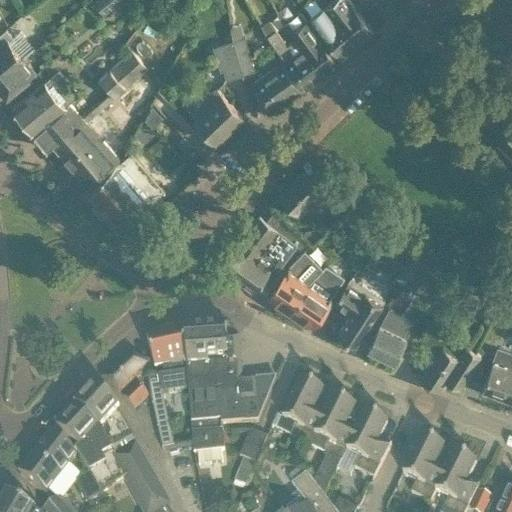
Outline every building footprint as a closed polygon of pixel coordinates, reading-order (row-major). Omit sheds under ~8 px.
[(105,14),(122,0),(94,0),(94,1),(105,14)] [(374,30),(350,0),(331,0),(322,6),(333,18),(330,21),(337,28),(339,27),(346,34),(343,37),(354,49),(374,30)] [(337,28),(330,21),(333,18),(322,6),(309,16),(319,30),(342,59),(354,49),(343,37),(346,34),(339,27),(337,28)] [(300,11),(284,23),(295,38),(303,48),(304,47),(313,61),(310,63),(320,75),(339,62),(326,45),(308,21),(300,11)] [(12,37),(5,29),(0,33),(0,75),(21,58),(21,57),(33,46),(20,30),(12,37)] [(277,29),(266,37),(271,44),(284,61),(303,88),(320,75),(310,63),(313,61),(304,47),(303,48),(295,38),(287,44),(282,37),(277,29)] [(245,36),(235,39),(243,73),(255,70),(245,36)] [(226,78),(242,73),(243,73),(235,39),(216,45),(226,78)] [(131,49),(122,58),(137,75),(146,66),(131,49)] [(16,91),(22,86),(31,79),(28,75),(32,71),(21,58),(0,75),(0,96),(1,98),(13,87),(16,91)] [(268,112),(303,88),(284,61),(255,81),(268,112)] [(111,67),(99,78),(111,91),(114,95),(126,84),(111,67)] [(27,93),(12,106),(35,133),(48,147),(52,143),(82,116),(70,103),(68,104),(67,104),(80,93),(77,90),(59,69),(47,80),(45,78),(27,93)] [(216,139),(242,114),(216,87),(190,112),(216,139)] [(511,115),(505,114),(495,124),(498,137),(511,152),(511,115)] [(90,186),(120,160),(82,116),(52,143),(90,186)] [(184,136),(178,141),(186,150),(192,145),(184,136)] [(90,186),(85,191),(118,229),(153,200),(152,199),(162,190),(164,192),(165,191),(161,186),(133,155),(127,148),(120,160),(90,186)] [(302,171),(279,194),(298,213),(308,203),(310,205),(317,199),(322,204),(324,202),(333,211),(337,208),(343,214),(357,201),(324,174),(323,174),(323,175),(324,176),(324,177),(316,184),(302,171)] [(369,212),(370,212),(357,201),(343,214),(344,214),(346,214),(359,224),(369,212)] [(275,208),(266,220),(298,243),(297,244),(300,247),(307,240),(303,236),(275,208)] [(359,224),(357,227),(365,235),(373,230),(380,220),(370,212),(369,212),(359,224)] [(226,260),(221,266),(248,285),(254,290),(271,267),(277,271),(297,244),(259,216),(239,242),(235,240),(220,254),(226,260)] [(413,247),(394,276),(407,285),(409,286),(425,259),(426,258),(428,255),(414,246),(413,247)] [(280,279),(269,295),(291,310),(309,282),(327,264),(326,263),(322,267),(305,249),(292,262),(280,279)] [(423,307),(445,273),(425,259),(409,286),(407,285),(400,292),(423,307)] [(333,268),(327,264),(309,282),(291,310),(292,311),(291,313),(301,320),(302,318),(312,324),(342,279),(345,277),(337,271),(338,271),(333,268)] [(470,308),(479,294),(447,274),(429,303),(442,311),(451,296),(470,308)] [(351,276),(335,300),(351,311),(338,331),(341,333),(356,343),(385,298),(351,276)] [(494,312),(493,313),(501,313),(511,312),(511,291),(504,291),(499,302),(494,312)] [(395,360),(404,342),(407,337),(406,336),(414,321),(388,309),(379,323),(368,347),(395,360)] [(183,330),(183,332),(188,392),(191,424),(222,422),(222,426),(237,425),(244,424),(258,423),(276,380),(241,382),(240,361),(239,340),(237,341),(226,341),(225,329),(183,330)] [(183,332),(146,339),(147,340),(155,370),(162,368),(163,374),(164,378),(158,379),(149,380),(148,380),(151,403),(157,427),(162,451),(163,451),(174,449),(169,430),(165,410),(163,401),(161,396),(180,393),(188,392),(188,390),(183,332)] [(459,388),(481,355),(467,345),(459,357),(442,346),(420,379),(438,391),(445,379),(459,388)] [(490,369),(483,387),(511,398),(511,352),(498,347),(493,360),(490,369)] [(119,395),(146,370),(144,366),(132,353),(103,380),(119,395)] [(326,412),(315,406),(322,392),(301,382),(276,431),(310,448),(315,437),(314,437),(327,412),(326,412)] [(134,411),(148,398),(138,386),(123,399),(134,411)] [(102,435),(116,462),(136,451),(138,449),(115,408),(108,402),(94,389),(74,410),(102,435)] [(327,457),(313,485),(324,499),(337,471),(341,464),(342,464),(347,453),(359,428),(358,428),(347,423),(354,409),(355,409),(333,398),(326,412),(327,412),(314,437),(315,437),(327,443),(322,454),(327,457)] [(100,495),(126,480),(116,462),(102,435),(74,410),(55,430),(79,452),(75,456),(77,457),(89,476),(99,494),(100,495)] [(374,480),(391,446),(379,440),(387,425),(366,414),(347,453),(359,459),(354,470),(374,480)] [(222,422),(191,424),(191,428),(192,438),(193,445),(194,455),(197,454),(199,467),(223,464),(221,452),(224,451),(222,426),(222,422)] [(247,488),(256,466),(256,465),(260,458),(267,439),(250,433),(240,459),(244,460),(234,483),(247,488)] [(52,435),(20,476),(45,498),(45,497),(77,457),(75,456),(52,435)] [(447,468),(436,463),(443,449),(422,438),(402,477),(416,483),(410,494),(430,504),(455,454),(454,454),(447,468)] [(136,451),(116,462),(126,480),(142,510),(143,511),(168,511),(167,509),(168,508),(136,451)] [(475,465),(455,454),(430,504),(436,493),(448,499),(441,511),(466,511),(480,486),(468,480),(475,465)] [(298,495),(280,509),(282,511),(333,511),(331,509),(324,499),(313,485),(306,477),(296,473),(289,478),(295,485),(292,488),(298,495)] [(511,511),(511,492),(508,491),(504,498),(498,511),(511,511)] [(479,493),(470,511),(472,511),(484,511),(491,499),(479,493)] [(34,511),(7,495),(0,507),(0,511),(34,511)] [(53,504),(44,511),(67,511),(58,502),(57,500),(53,504)]
